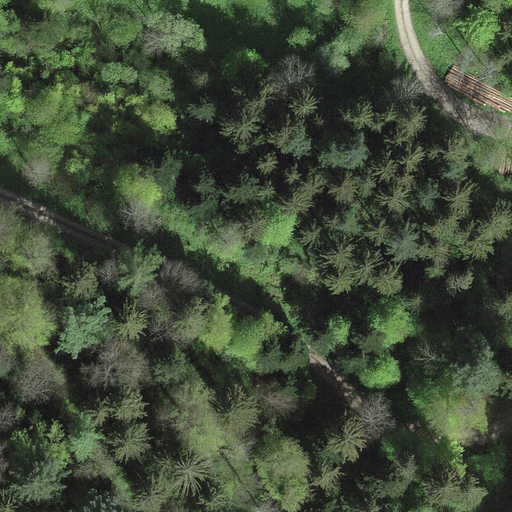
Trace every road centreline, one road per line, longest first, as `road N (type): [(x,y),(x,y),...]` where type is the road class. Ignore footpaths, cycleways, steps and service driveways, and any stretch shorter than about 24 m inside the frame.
road 1 (track): [(375,408),(278,325),(0,189)]
road 2 (track): [(399,0),(432,81),(462,108),(511,132)]
road 3 (track): [(511,419),(443,436),(400,425),(375,408)]
